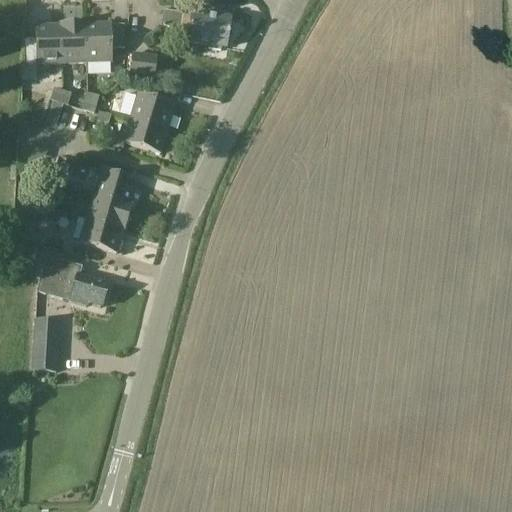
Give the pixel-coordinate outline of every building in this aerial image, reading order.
[(191,17),(163,13),(161,29),(180,32),(180,29),(189,30),(186,45),(207,49),(207,51),(220,53),(220,51),(224,51),(226,38),(228,38),(228,35),(227,35),(229,23),(192,16),(191,17)] [(59,27),(59,28),(60,67),(86,66),(85,27),(85,26),(59,27)] [(109,26),(85,27),(86,66),(111,65),(109,26)] [(60,67),(59,28),(34,29),(36,68),(60,67)] [(128,80),(155,83),(157,58),(130,55),(128,80)] [(59,106),(62,94),(54,91),(50,103),(52,104),(59,106)] [(62,94),(59,106),(63,107),(67,108),(71,96),(62,94)] [(87,95),(85,104),(97,108),(100,99),(87,95)] [(137,96),(130,121),(167,132),(174,107),(137,96)] [(85,104),(82,113),(95,116),(97,108),(85,104)] [(110,118),(98,115),(96,123),(107,127),(110,118)] [(160,156),(167,132),(130,121),(123,145),(160,156)] [(101,128),(97,139),(108,143),(112,131),(101,128)] [(100,173),(93,196),(130,207),(137,184),(100,173)] [(52,175),(49,183),(61,187),(63,178),(52,175)] [(49,183),(47,192),(58,196),(61,187),(49,183)] [(93,196),(86,221),(123,232),(124,233),(131,208),(130,207),(93,196)] [(123,232),(86,221),(79,245),(116,256),(123,232)] [(18,243),(15,255),(23,257),(26,245),(18,243)] [(34,293),(69,303),(85,308),(86,306),(99,309),(100,307),(103,305),(105,299),(103,296),(106,287),(76,278),(79,269),(45,258),(34,293)] [(56,376),(60,324),(34,322),(31,374),(56,376)]
